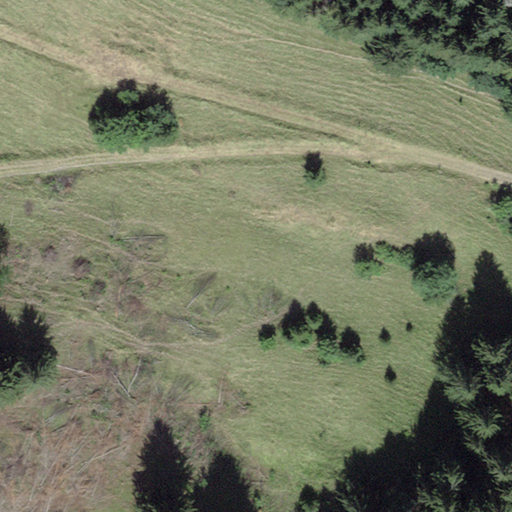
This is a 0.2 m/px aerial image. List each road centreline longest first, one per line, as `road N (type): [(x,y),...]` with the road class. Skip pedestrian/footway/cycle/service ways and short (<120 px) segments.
road 1 (track): [(0,171),(224,153),(416,156),(511,175)]
road 2 (track): [(0,30),(341,125),(386,144),(387,155)]
